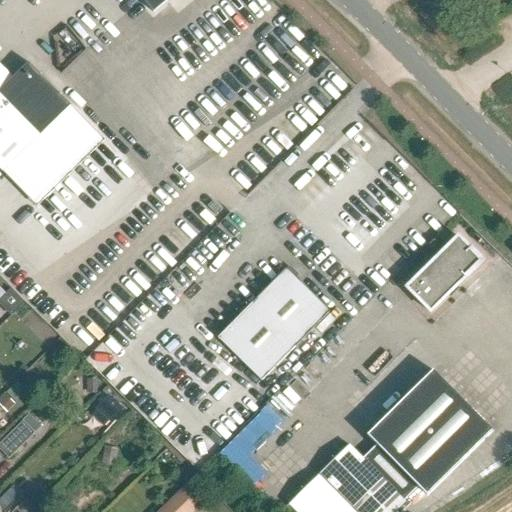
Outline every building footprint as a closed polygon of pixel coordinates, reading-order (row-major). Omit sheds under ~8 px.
[(170,0),(142,0),(154,14),(170,0)] [(0,170),(3,174),(71,107),(29,64),(13,80),(27,94),(0,120),(0,170)] [(13,80),(0,66),(0,120),(27,94),(13,80)] [(431,314),(483,262),(458,238),(406,289),(431,314)] [(262,382),(330,313),(286,270),(218,339),(262,382)] [(295,511),(396,511),(406,503),(404,502),(418,488),(427,496),(492,432),(433,372),(368,437),(377,446),(363,460),(349,446),(288,505),(295,511)] [(87,394),(97,394),(97,380),(87,380),(87,394)] [(0,406),(7,414),(16,405),(6,395),(0,400),(0,406)] [(0,450),(9,460),(35,434),(23,422),(0,444),(0,450)] [(115,467),(118,449),(104,447),(101,465),(115,467)] [(12,511),(34,511),(36,510),(25,500),(12,511)]
